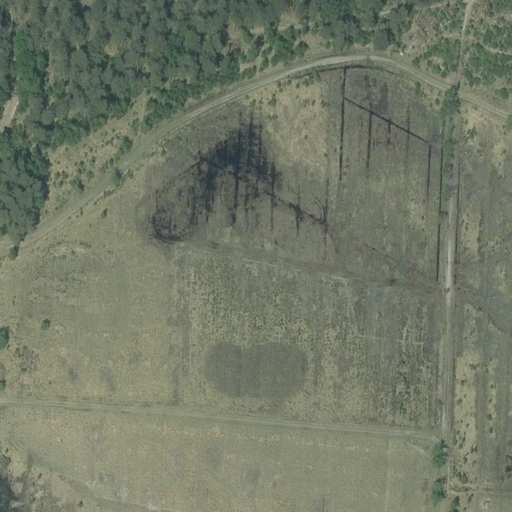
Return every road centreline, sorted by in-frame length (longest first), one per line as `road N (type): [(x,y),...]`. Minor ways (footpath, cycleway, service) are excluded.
road 1 (track): [(451,87),(370,59),(286,73),(149,141),(71,214),(0,251)]
road 2 (track): [(12,0),(23,77),(20,106),(0,137)]
